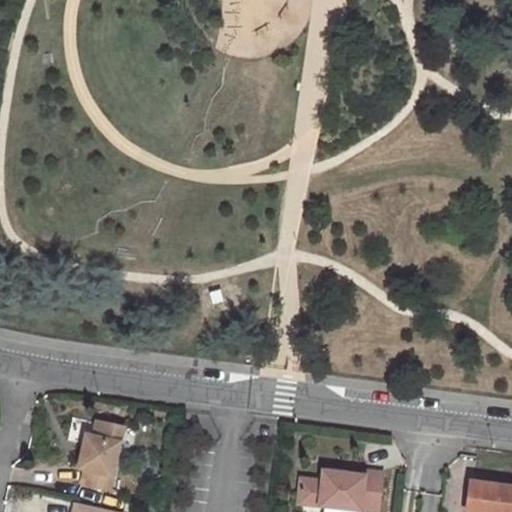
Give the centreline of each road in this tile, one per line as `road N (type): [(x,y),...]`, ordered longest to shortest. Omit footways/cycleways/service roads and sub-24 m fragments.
road 1 (residential): [(21,360),(237,388)]
road 2 (residential): [(237,388),(431,416)]
road 3 (unclassified): [(237,388),(218,511)]
